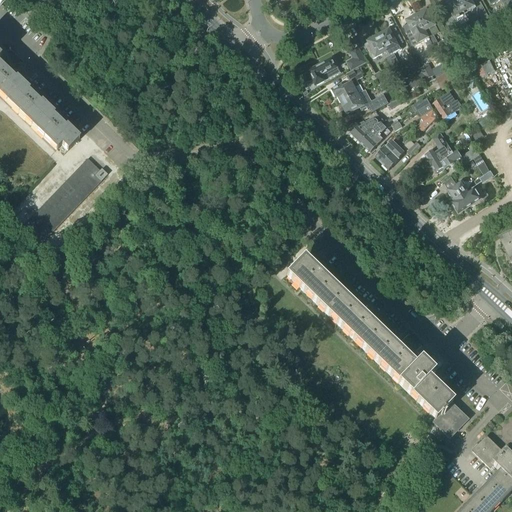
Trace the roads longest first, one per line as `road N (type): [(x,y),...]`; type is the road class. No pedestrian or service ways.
road 1 (residential): [(444,348),(232,149),(135,158),(3,30)]
road 2 (secondary): [(492,299),(237,52)]
road 3 (residential): [(261,30),(298,40),(378,0)]
